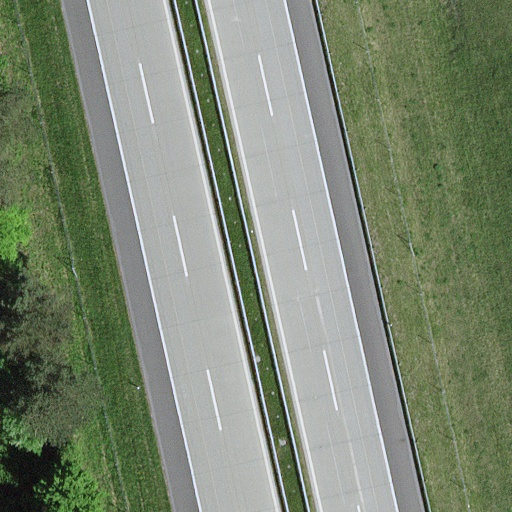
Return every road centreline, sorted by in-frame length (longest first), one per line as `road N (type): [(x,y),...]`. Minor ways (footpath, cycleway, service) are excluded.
road 1 (motorway): [(350,511),(237,0)]
road 2 (motorway): [(120,0),(232,511)]
